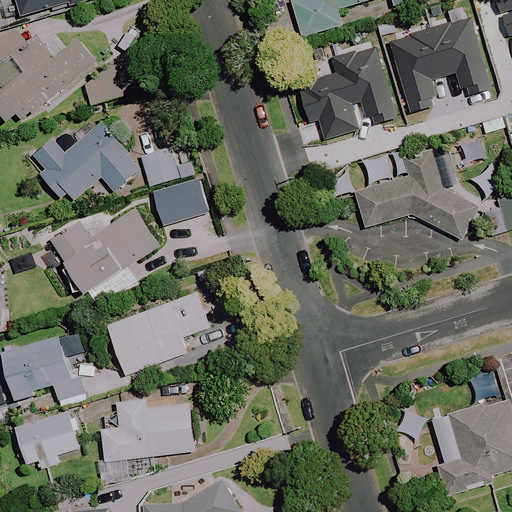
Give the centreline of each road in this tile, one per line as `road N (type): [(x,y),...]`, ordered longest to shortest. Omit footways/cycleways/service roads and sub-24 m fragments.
road 1 (residential): [(206,0),(312,360)]
road 2 (residential): [(312,360),(511,298)]
road 3 (residential): [(312,360),(358,511)]
